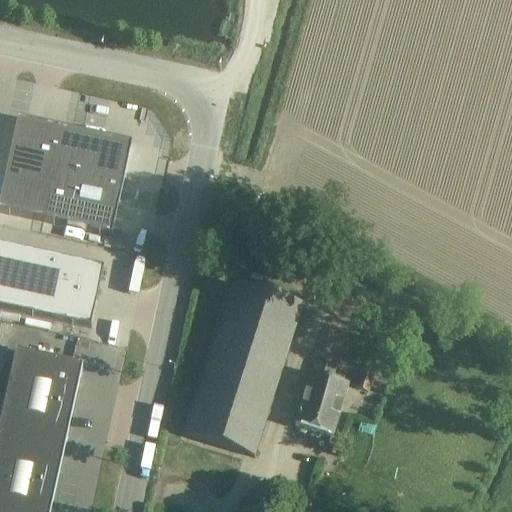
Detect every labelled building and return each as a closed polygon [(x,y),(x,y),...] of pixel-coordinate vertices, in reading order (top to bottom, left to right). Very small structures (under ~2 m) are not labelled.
[(6,168),(0,197),(0,215),(42,224),(52,178),(62,132),(16,122),(6,168)] [(62,132),(52,178),(120,193),(130,147),(62,132)] [(52,178),(42,224),(110,239),(120,193),(52,178)] [(0,247),(0,310),(90,331),(103,270),(0,247)] [(253,461),(302,308),(232,286),(231,291),(184,439),(243,458),(253,461)] [(0,425),(0,511),(50,511),(81,372),(15,358),(0,425)] [(348,388),(332,383),(336,371),(317,365),(313,377),(310,376),(294,427),(332,439),(348,388)] [(360,374),(354,390),(367,395),(373,378),(360,374)]
